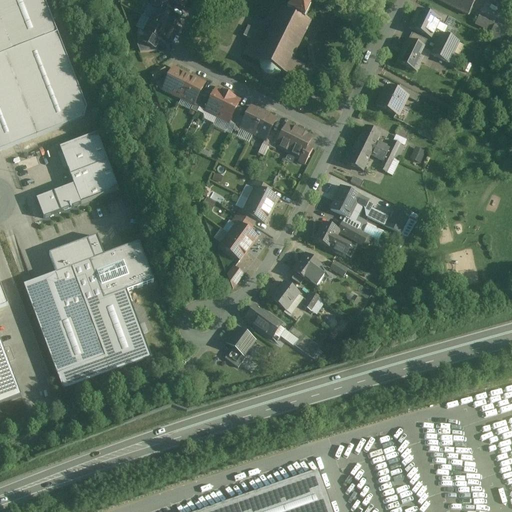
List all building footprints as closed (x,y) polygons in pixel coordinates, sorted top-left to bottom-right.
[(0,0),(0,57),(57,35),(43,0),(0,0)] [(156,8),(167,13),(170,8),(153,0),(150,6),(156,9),(156,8)] [(167,0),(172,2),(183,8),(186,0),(167,0)] [(436,0),(468,16),(476,0),(436,0)] [(489,0),(488,1),(503,9),(507,0),(489,0)] [(243,37),(250,41),(243,55),(260,63),(260,65),(260,67),(260,69),(261,72),(262,74),(264,76),(267,78),(270,78),(274,78),(277,77),(279,75),(281,74),(298,82),(305,67),(292,61),(309,25),(311,25),(311,24),(305,21),(310,11),(292,2),(287,12),(281,9),(280,10),(282,11),(269,38),(248,27),(243,37)] [(150,20),(171,31),(173,26),(174,26),(178,19),(167,13),(156,8),(156,9),(150,20)] [(440,21),(418,11),(410,28),(431,39),(433,35),(439,23),(440,21)] [(491,33),(495,25),(479,17),(475,25),(491,33)] [(444,37),(450,40),(455,31),(452,29),(455,22),(448,18),(445,26),(448,28),(444,37)] [(155,39),(159,41),(165,44),(169,36),(168,36),(171,31),(150,20),(144,33),(155,38),(155,39)] [(448,28),(445,26),(439,23),(433,35),(440,38),(441,35),(444,37),(448,28)] [(507,31),(495,25),(491,33),(489,38),(500,44),(507,31)] [(154,50),(156,46),(152,44),(155,39),(155,38),(144,33),(139,42),(154,50)] [(0,152),(84,119),(87,110),(57,35),(0,57),(0,152)] [(444,37),(441,35),(440,38),(431,55),(448,63),(458,44),(450,40),(444,37)] [(157,52),(156,46),(154,50),(139,42),(137,46),(140,54),(157,52)] [(423,50),(406,42),(402,50),(403,51),(397,63),(416,72),(422,60),(419,59),(423,50)] [(162,68),(151,75),(155,81),(166,74),(162,68)] [(187,77),(187,76),(173,69),(165,85),(172,88),(169,94),(181,100),(191,80),(187,77)] [(194,106),(199,95),(205,85),(197,81),(196,82),(191,80),(181,100),(193,106),(194,106)] [(172,88),(165,85),(163,90),(169,94),(172,88)] [(400,86),(396,93),(408,98),(407,99),(417,104),(421,97),(400,86)] [(396,93),(387,88),(382,98),(380,97),(376,106),(396,116),(400,107),(403,108),(407,99),(408,98),(396,93)] [(205,112),(213,96),(207,93),(204,98),(199,109),(205,112)] [(217,118),(228,96),(221,93),(220,95),(215,93),(213,96),(205,112),(217,118)] [(199,109),(204,98),(199,95),(194,106),(193,106),(191,111),(197,114),(199,109)] [(234,102),(235,100),(228,96),(217,118),(229,124),(237,107),(239,104),(234,102)] [(235,127),(240,117),(243,110),(237,107),(229,124),(235,127)] [(253,135),(264,113),(261,112),(261,113),(251,108),(245,120),(241,128),(242,128),(247,131),(247,132),(253,135)] [(266,140),(270,132),(276,120),(267,116),(267,115),(264,113),(253,135),(259,139),(260,137),(266,139),(266,140)] [(239,134),(241,130),(242,128),(241,128),(245,120),(240,117),(235,127),(233,131),(239,134)] [(286,149),(290,151),(299,132),(287,126),(282,135),(276,147),(277,147),(282,150),(286,149)] [(365,128),(358,143),(393,160),(398,151),(390,147),(389,149),(377,144),(381,136),(365,128)] [(269,148),(276,135),(270,132),(266,140),(266,139),(265,141),(263,146),(268,149),(269,148)] [(276,147),(282,135),(277,132),(276,135),(269,148),(275,151),(277,147),(276,147)] [(299,132),(290,151),(294,153),(295,157),(300,159),(301,160),(307,147),(312,138),(299,132)] [(97,135),(60,149),(81,205),(118,191),(97,135)] [(393,142),(390,147),(398,151),(402,153),(404,148),(393,142)] [(386,175),(393,160),(358,143),(347,166),(363,173),(370,158),(382,164),(379,171),(386,175)] [(313,150),(307,147),(301,160),(300,159),(299,163),(305,166),(313,150)] [(424,153),(416,149),(412,160),(419,163),(424,153)] [(402,153),(398,151),(393,160),(397,162),(402,153)] [(353,178),(350,183),(361,188),(363,183),(353,178)] [(256,189),(268,195),(271,190),(255,182),(252,188),(255,190),(256,189)] [(43,220),(81,205),(74,186),(36,200),(43,220)] [(361,197),(341,187),(330,211),(349,220),(357,206),(365,210),(369,202),(361,198),(361,197)] [(255,190),(249,201),(271,212),(277,199),(268,195),(256,189),(255,190)] [(243,214),(256,220),(265,224),(271,212),(249,201),(244,213),(243,214)] [(412,214),(396,206),(385,228),(401,235),(412,214)] [(240,211),(237,217),(253,227),(256,220),(243,214),(244,213),(240,211)] [(238,224),(248,232),(253,227),(237,217),(233,223),(237,225),(238,224)] [(357,231),(342,223),(339,230),(353,237),(354,237),(357,231)] [(229,236),(249,250),(257,238),(248,232),(238,224),(237,225),(229,236)] [(331,250),(335,241),(339,232),(323,224),(314,242),(331,250)] [(354,237),(353,237),(351,240),(363,247),(368,237),(357,231),(354,237)] [(221,247),(240,261),(249,250),(229,236),(221,247)] [(97,237),(49,255),(56,275),(57,276),(72,270),(90,263),(104,300),(126,292),(127,293),(153,283),(139,244),(104,257),(97,237)] [(346,246),(335,241),(331,250),(333,250),(332,252),(342,257),(346,246)] [(321,267),(306,256),(298,265),(297,265),(292,272),(300,277),(304,281),(308,284),(309,282),(316,273),(320,267),(321,267)] [(90,263),(72,270),(57,276),(56,275),(24,287),(63,393),(151,360),(127,293),(126,292),(104,300),(90,263)] [(356,277),(334,263),(331,269),(343,278),(341,282),(350,287),(356,277)] [(320,267),(316,273),(324,279),(321,283),(324,285),(329,279),(320,267)] [(233,289),(243,275),(234,268),(228,277),(233,289)] [(324,279),(316,273),(309,282),(317,288),(321,283),(324,279)] [(300,286),(304,281),(300,277),(299,279),(295,276),(292,280),(300,286)] [(286,312),(299,294),(284,283),(271,300),(286,312)] [(320,300),(311,294),(303,307),(311,313),(320,300)] [(262,313),(255,308),(248,317),(248,322),(253,325),(262,313)] [(263,312),(262,313),(253,325),(272,340),(273,339),(277,342),(286,331),(281,327),(282,326),(263,312)] [(292,328),(288,334),(298,341),(301,343),(305,337),(292,328)] [(254,341),(238,329),(227,344),(233,348),(243,356),(244,356),(254,341)] [(301,343),(298,341),(294,346),(305,355),(314,343),(305,337),(301,343)] [(0,405),(21,397),(0,340),(0,405)] [(320,348),(314,343),(305,355),(312,359),(320,348)] [(246,358),(244,356),(243,356),(233,348),(225,359),(238,368),(246,358)] [(206,511),(332,511),(319,473),(206,511)]
